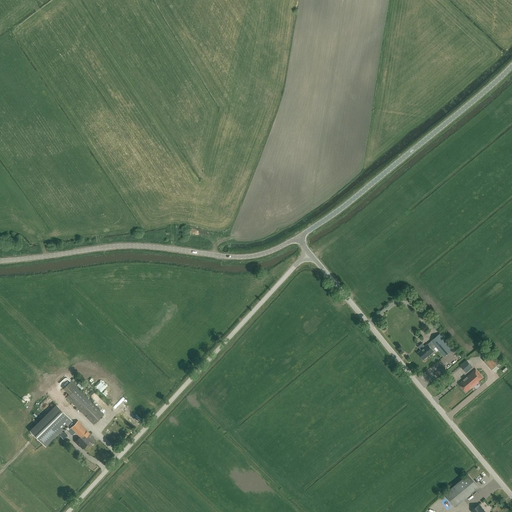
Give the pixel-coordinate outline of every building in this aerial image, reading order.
[(453,349),(440,334),(431,341),(428,344),(427,344),(421,350),(418,353),(423,359),(430,354),(434,351),(432,349),(434,347),(437,350),(438,349),(444,356),(453,349)] [(493,373),(499,370),(490,358),(485,362),(493,373)] [(472,367),(467,360),(460,366),(466,372),(472,367)] [(482,377),(476,370),(467,377),(468,378),(465,380),(464,380),(460,383),(466,391),(482,377)] [(47,385),(49,388),(64,376),(61,372),(47,385)] [(94,424),(104,415),(71,381),(63,388),(69,394),(67,396),(94,424)] [(106,407),(101,400),(97,402),(102,410),(106,407)] [(31,431),(45,445),(71,420),(57,405),(31,431)] [(127,418),(134,425),(138,421),(133,415),(130,418),(129,416),(127,418)] [(90,433),(78,420),(71,427),(81,437),(76,441),(78,443),(78,444),(80,445),(83,449),(88,444),(90,446),(96,440),(90,433)] [(455,506),(479,487),(469,474),(445,494),(455,506)] [(485,507),(484,508),(487,511),(494,506),(492,503),(490,505),(485,500),(482,503),(485,507)]
